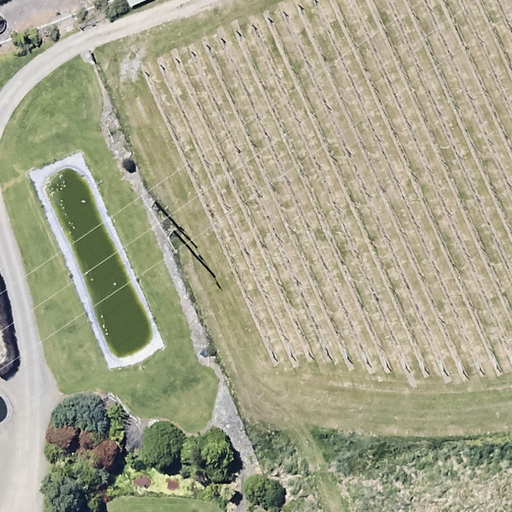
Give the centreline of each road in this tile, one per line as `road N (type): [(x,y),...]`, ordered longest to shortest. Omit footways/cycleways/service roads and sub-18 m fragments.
road 1 (residential): [(0,247),(35,389),(21,511)]
road 2 (residential): [(181,0),(57,49),(26,71),(0,113)]
